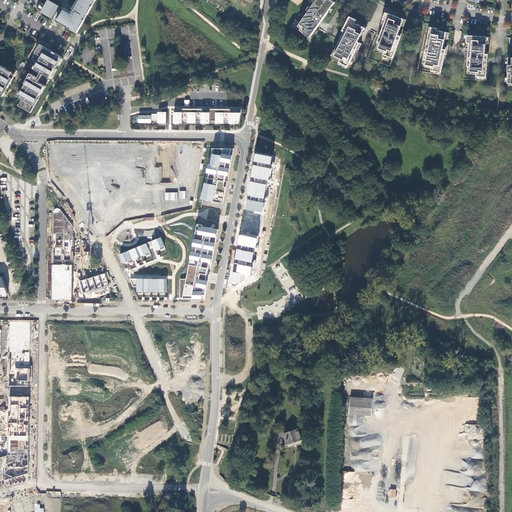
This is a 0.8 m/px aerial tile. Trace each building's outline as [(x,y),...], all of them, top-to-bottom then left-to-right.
[(49,0),(46,5),(40,1),(38,4),(36,8),(43,11),(42,12),(51,18),(59,5),(49,0)] [(77,32),(95,0),(77,0),(72,8),(75,10),(74,11),(73,13),(63,7),(56,20),(77,32)] [(335,2),(332,0),(316,0),(299,26),(312,35),(320,24),(335,2)] [(382,27),(375,50),(381,53),(380,57),(391,62),(405,22),(382,13),(380,21),(384,23),(382,27)] [(357,21),(349,17),(339,37),(329,55),(340,60),(338,63),(351,69),(363,45),(360,43),(361,40),(366,29),(357,24),(357,21)] [(443,48),(446,32),(437,30),(438,28),(430,26),(424,58),(427,59),(426,64),(432,65),(431,69),(441,72),(446,51),(446,49),(443,48)] [(485,53),(487,36),(467,35),(467,42),(469,42),(469,54),(467,66),(471,66),(470,71),(477,71),(477,76),(484,76),(486,76),(488,53),(485,53)] [(61,57),(39,45),(34,54),(28,65),(50,77),(61,57)] [(0,91),(4,93),(9,85),(13,78),(10,76),(12,72),(0,64),(0,91)] [(30,111),(45,85),(34,79),(36,76),(30,73),(28,76),(30,77),(19,96),(24,99),(20,106),(30,111)] [(242,109),(174,108),(174,123),(239,123),(242,109)] [(167,112),(158,112),(158,114),(158,121),(158,123),(167,123),(167,112)] [(54,166),(60,166),(60,174),(76,174),(109,174),(126,175),(126,178),(147,179),(147,166),(151,167),(151,148),(55,148),(54,166)] [(190,186),(190,149),(162,148),(161,186),(190,186)] [(205,182),(200,201),(202,201),(209,202),(212,202),(212,200),(224,203),(225,196),(227,186),(228,181),(225,180),(226,175),(228,175),(229,176),(234,148),(219,148),(212,148),(205,182)] [(257,153),(247,209),(248,209),(256,210),(256,213),(263,214),(266,202),(268,203),(269,199),(265,198),(268,184),(271,185),(272,180),(270,180),(272,168),(274,168),(275,165),(272,164),(274,157),(257,153)] [(76,174),(96,217),(117,207),(109,190),(109,174),(76,174)] [(54,212),(54,260),(73,260),(73,225),(60,209),(58,208),(56,208),(55,209),(54,210),(54,212)] [(216,240),(218,229),(203,226),(202,226),(202,224),(197,223),(187,278),(180,279),(180,298),(193,298),(193,300),(205,300),(206,294),(210,274),(207,274),(208,268),(211,268),(211,265),(216,240)] [(234,275),(233,280),(232,283),(232,284),(233,286),(234,286),(235,286),(241,282),(249,277),(252,275),(254,266),(255,266),(256,262),(253,262),(255,252),(254,251),(254,250),(258,251),(259,247),(257,247),(259,237),(243,234),(241,234),(234,275)] [(161,237),(152,241),(156,251),(165,247),(161,237)] [(152,246),(150,242),(120,254),(124,264),(151,253),(148,248),(152,246)] [(53,264),(53,299),(72,299),(73,264),(53,264)] [(81,280),(84,292),(109,285),(106,273),(81,280)] [(0,293),(8,294),(3,277),(0,276),(0,293)] [(136,292),(167,293),(167,279),(129,279),(133,287),(136,287),(136,292)] [(10,322),(9,386),(30,387),(30,322),(10,322)] [(203,325),(153,324),(153,328),(160,343),(183,345),(183,405),(202,405),(203,325)] [(29,397),(8,397),(8,456),(0,457),(0,464),(5,480),(28,474),(28,465),(29,397)] [(350,399),(349,414),(372,416),(373,401),(350,399)] [(288,446),(302,441),(298,430),(283,435),(285,440),(286,440),(288,446)] [(48,438),(51,445),(58,441),(54,435),(48,438)] [(30,499),(21,501),(24,511),(33,511),(30,499)] [(15,511),(24,511),(21,501),(13,504),(15,511)]
